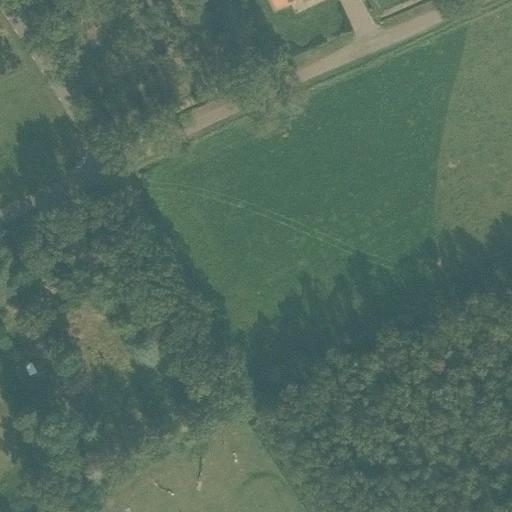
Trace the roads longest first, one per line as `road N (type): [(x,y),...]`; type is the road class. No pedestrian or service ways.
road 1 (track): [(332,511),(114,169)]
road 2 (unclassified): [(114,169),(482,0)]
road 3 (unclassified): [(114,169),(2,0)]
road 4 (unclassified): [(114,169),(0,222)]
